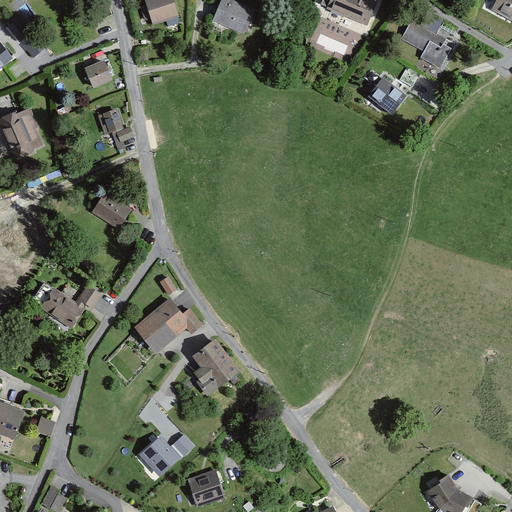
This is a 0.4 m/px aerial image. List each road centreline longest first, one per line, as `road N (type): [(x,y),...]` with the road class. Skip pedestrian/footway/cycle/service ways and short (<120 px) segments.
road 1 (residential): [(163,238),(216,324),(362,511)]
road 2 (track): [(511,55),(432,142),(384,299)]
road 3 (residential): [(116,0),(163,238)]
road 4 (residential): [(54,452),(88,349),(163,238)]
road 5 (track): [(295,423),(352,374),(384,299)]
